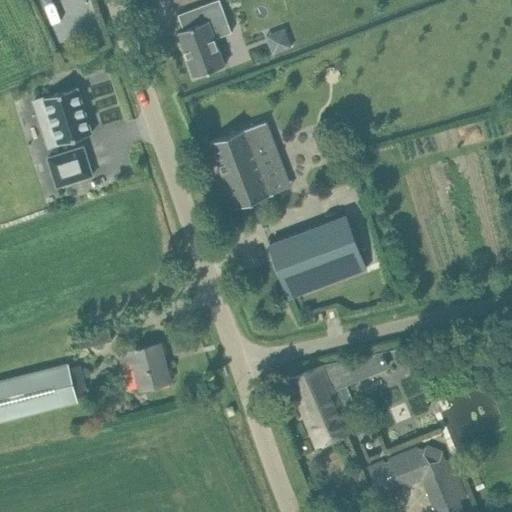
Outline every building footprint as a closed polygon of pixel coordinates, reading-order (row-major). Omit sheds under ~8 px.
[(232,32),(219,0),(215,0),(178,14),(184,29),(178,31),(195,76),(225,65),(215,38),(232,32)] [(77,86),(34,100),(49,146),(92,133),(77,86)] [(268,126),(266,120),(210,141),(235,207),(274,192),(264,168),(261,169),(253,148),(268,143),(262,129),(268,126)] [(83,146),(48,157),(57,186),(93,175),(83,146)] [(290,297),(366,268),(346,214),(269,243),(290,297)] [(76,331),(76,332),(80,347),(110,339),(106,323),(76,331)] [(161,342),(141,347),(119,352),(122,364),(133,361),(140,388),(151,386),(171,381),(161,342)] [(386,366),(380,351),(322,364),(289,377),(317,445),(353,430),(335,388),(386,366)] [(0,424),(79,404),(69,366),(0,382),(0,424)] [(423,477),(435,508),(436,511),(469,511),(449,461),(417,447),(368,466),(379,494),(423,477)]
